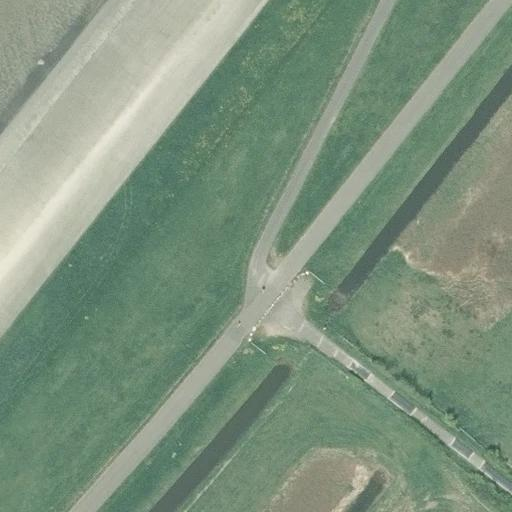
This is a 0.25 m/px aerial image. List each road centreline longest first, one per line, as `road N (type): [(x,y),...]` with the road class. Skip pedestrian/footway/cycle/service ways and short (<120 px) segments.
road 1 (unclassified): [(266,297),(499,0)]
road 2 (unclassified): [(511,491),(266,297)]
road 3 (unclassified): [(88,511),(266,297)]
